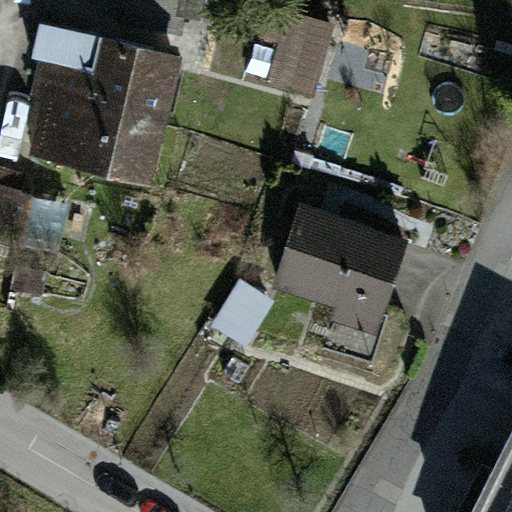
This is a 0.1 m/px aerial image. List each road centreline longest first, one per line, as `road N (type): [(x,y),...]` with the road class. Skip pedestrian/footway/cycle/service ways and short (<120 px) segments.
road 1 (unknown): [(390,511),(511,220)]
road 2 (unclassified): [(126,511),(0,438)]
